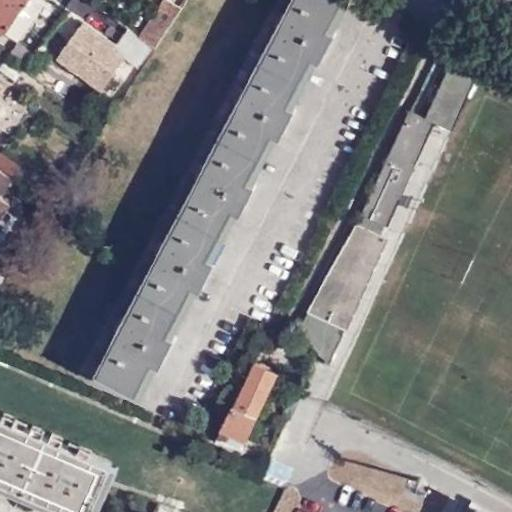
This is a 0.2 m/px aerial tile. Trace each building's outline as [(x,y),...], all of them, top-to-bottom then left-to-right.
[(0,0),(0,29),(17,42),(46,0),(0,0)] [(118,332),(97,372),(134,391),(152,359),(159,363),(174,334),(167,330),(192,285),(198,288),(215,258),(207,254),(232,208),(239,212),(255,182),(248,178),(272,132),(280,136),(295,106),(288,102),(313,56),(319,60),(335,30),(329,26),(342,0),(292,0),(285,16),(279,13),(272,26),(278,29),(244,93),(239,91),(232,103),(237,105),(204,169),(199,167),(192,179),(197,182),(164,245),(159,242),(152,254),(158,257),(124,320),(119,317),(113,329),(118,332)] [(157,47),(182,8),(169,0),(164,0),(142,37),(157,47)] [(111,36),(119,25),(91,7),(84,18),(111,36)] [(116,48),(142,67),(154,48),(157,47),(142,37),(130,29),(116,48)] [(34,53),(17,42),(8,54),(25,66),(34,53)] [(424,117),(409,110),(362,210),(337,253),(336,253),(325,275),(297,326),(327,361),(387,237),(380,234),(434,121),(449,128),(477,69),(453,57),(424,117)] [(1,151),(0,151),(0,166),(15,177),(23,167),(1,151)] [(243,443),(273,377),(254,368),(233,412),(229,411),(220,433),(243,443)] [(90,511),(108,472),(0,424),(0,487),(52,510),(56,511),(90,511)] [(497,511),(477,502),(472,511),(497,511)]
